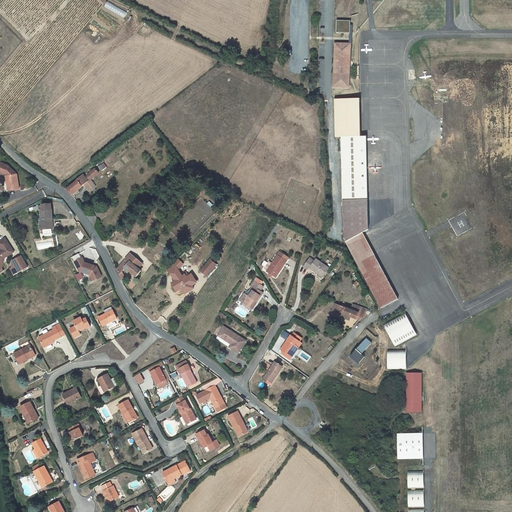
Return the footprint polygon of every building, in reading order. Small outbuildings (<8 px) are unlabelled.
[(350,21),(338,20),(337,32),(349,32),(350,21)] [(339,44),(337,44),(336,86),(349,86),(350,44),(339,44)] [(341,134),(360,134),(359,96),(334,96),(335,134),(341,134)] [(366,134),(360,134),(341,134),(342,196),(342,197),(367,196),(367,169),(366,134)] [(4,163),(0,161),(0,171),(1,172),(2,171),(5,173),(7,180),(6,181),(8,187),(18,184),(14,170),(4,163)] [(86,177),(83,174),(69,188),(75,195),(81,189),(80,188),(86,182),(92,187),(98,182),(93,176),(100,169),(96,165),(87,174),(88,175),(86,177)] [(367,226),(367,196),(342,197),(343,235),(344,237),(361,230),(367,226)] [(43,199),(34,201),(35,206),(34,207),(38,225),(39,225),(40,229),(48,227),(47,223),(49,223),(45,205),(44,205),(43,199)] [(380,305),(396,297),(361,230),(344,237),(380,305)] [(5,258),(3,255),(15,248),(7,234),(0,237),(0,238),(3,245),(0,246),(0,267),(4,266),(3,264),(5,258)] [(11,264),(14,270),(28,263),(23,252),(14,257),(13,263),(11,264)] [(85,252),(77,256),(83,267),(84,266),(93,269),(95,275),(104,271),(100,261),(99,262),(96,261),(96,260),(88,257),(85,252)] [(136,265),(139,261),(132,255),(119,268),(122,274),(124,272),(128,267),(140,276),(144,271),(136,265)] [(281,277),(292,262),(283,256),(275,268),(273,271),(281,277)] [(181,258),(171,269),(175,273),(186,262),(181,258)] [(221,264),(214,258),(205,269),(211,275),(221,264)] [(309,268),(311,270),(318,261),(315,259),(309,268)] [(328,277),(334,269),(322,260),(320,262),(316,268),(328,277)] [(320,262),(318,261),(311,270),(313,271),(316,268),(320,262)] [(189,274),(178,281),(183,288),(186,287),(189,292),(197,287),(189,274)] [(244,300),(247,303),(250,305),(249,307),(253,310),(254,307),(256,309),(267,293),(264,291),(268,286),(265,284),(260,282),(258,280),(255,285),(258,287),(252,296),(248,293),(244,300)] [(343,318),(345,314),(362,322),(367,317),(370,312),(357,305),(355,309),(342,302),(336,314),(343,318)] [(102,315),(106,323),(110,321),(112,325),(122,320),(115,304),(107,308),(109,311),(102,315)] [(395,346),(416,333),(403,312),(382,324),(395,346)] [(80,318),(73,321),(77,330),(84,326),(86,328),(90,326),(85,318),(81,320),(80,318)] [(55,329),(41,336),(45,344),(56,339),(68,333),(62,322),(54,326),(55,329)] [(221,335),(219,338),(234,348),(241,353),(249,341),(227,325),(221,334),(221,335)] [(300,348),(304,343),(294,335),(283,350),(285,351),(291,356),(298,346),(300,348)] [(366,356),(363,353),(373,342),(367,337),(350,357),(359,364),(366,356)] [(22,362),(30,358),(30,357),(37,353),(32,344),(17,352),(22,362)] [(298,346),(291,356),(285,351),(283,353),(292,360),(300,348),(298,346)] [(406,368),(406,350),(388,349),(387,368),(406,368)] [(189,359),(180,362),(183,367),(182,367),(188,381),(197,377),(189,359)] [(266,378),(274,384),(285,368),(277,362),(266,378)] [(161,365),(152,369),(154,373),(153,374),(157,383),(160,382),(166,379),(168,378),(161,365)] [(110,371),(100,376),(107,389),(117,384),(110,371)] [(134,375),(137,384),(144,382),(141,373),(134,375)] [(406,373),(406,411),(421,411),(421,373),(406,373)] [(221,409),(227,405),(225,402),(226,401),(222,394),(223,393),(217,383),(216,383),(210,387),(199,393),(204,401),(211,396),(210,394),(212,394),(221,409)] [(64,393),(69,402),(83,395),(78,385),(64,393)] [(185,394),(178,397),(180,402),(187,398),(185,394)] [(140,415),(131,397),(121,402),(125,410),(127,409),(132,419),(140,415)] [(36,406),(31,398),(22,404),(30,420),(38,415),(34,407),(36,406)] [(187,398),(180,402),(179,403),(183,411),(184,411),(186,413),(187,413),(191,421),(199,417),(193,406),(192,406),(188,398),(187,398)] [(240,411),(231,415),(239,436),(249,433),(240,411)] [(80,421),(71,426),(72,430),(71,430),(75,438),(85,433),(81,426),(82,425),(80,421)] [(155,446),(144,426),(135,430),(141,442),(144,440),(145,443),(144,443),(147,450),(155,446)] [(206,427),(198,431),(201,437),(202,437),(206,445),(210,444),(212,449),(221,444),(219,439),(215,441),(211,432),(209,433),(206,427)] [(397,434),(398,459),(423,458),(423,433),(397,434)] [(39,455),(49,449),(42,436),(34,440),(37,446),(35,447),(39,455)] [(87,453),(79,457),(81,461),(80,462),(87,477),(97,472),(90,457),(89,458),(87,453)] [(191,466),(187,458),(164,470),(169,480),(176,476),(183,472),(183,471),(191,466)] [(48,473),(50,472),(45,464),(36,469),(38,473),(33,475),(40,488),(53,481),(48,473)] [(423,487),(423,471),(408,471),(408,487),(423,487)] [(112,479),(104,483),(106,488),(105,488),(110,499),(121,494),(115,483),(114,484),(112,479)] [(423,506),(423,490),(408,490),(408,507),(423,506)] [(67,511),(60,498),(52,502),(55,508),(54,509),(55,511),(67,511)]
